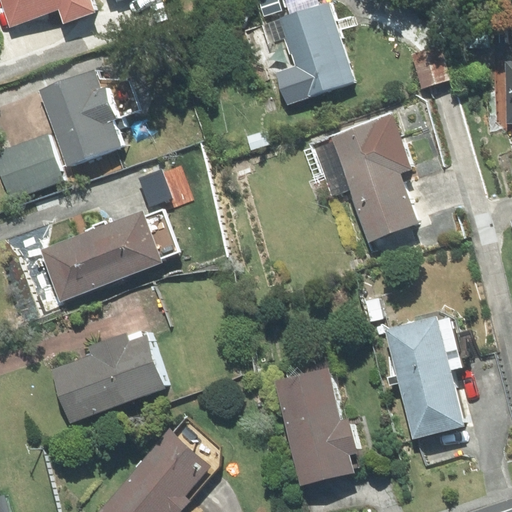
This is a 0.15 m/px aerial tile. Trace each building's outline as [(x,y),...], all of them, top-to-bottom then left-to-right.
[(2,0),(11,29),(58,16),(67,29),(94,22),(87,0),(2,0)] [(363,94),(334,6),(278,24),(293,71),(270,79),(284,119),(363,94)] [(123,153),(97,74),(42,92),(68,171),(123,153)] [(400,117),(341,140),(329,158),(368,256),(428,233),(408,184),(423,178),(400,117)] [(64,183),(49,138),(4,153),(19,198),(64,183)] [(173,165),(136,163),(135,182),(173,183),(173,165)] [(161,267),(142,216),(54,248),(73,300),(161,267)] [(388,295),(360,300),(364,328),(392,323),(388,295)] [(445,328),(391,337),(412,449),(462,437),(445,328)] [(187,388),(169,331),(65,366),(84,422),(187,388)] [(329,381),(278,393),(302,495),(351,483),(329,381)] [(186,511),(231,464),(189,426),(113,509),(115,511),(186,511)] [(9,511),(5,494),(0,495),(0,505),(1,511),(9,511)]
